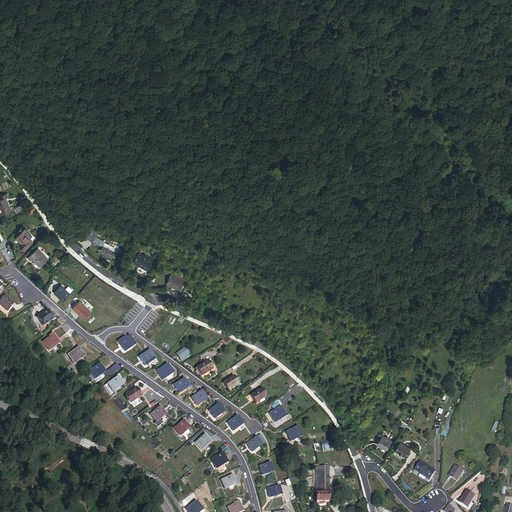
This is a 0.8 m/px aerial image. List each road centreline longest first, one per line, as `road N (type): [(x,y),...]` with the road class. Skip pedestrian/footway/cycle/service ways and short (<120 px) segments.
road 1 (unclassified): [(154,298),(233,333),(301,377),(327,401),(361,469)]
road 2 (residential): [(257,511),(233,446),(96,343)]
road 3 (unclassified): [(0,163),(36,196),(73,250),(154,298)]
road 4 (residential): [(130,331),(255,426)]
road 5 (tertiary): [(0,408),(142,472)]
